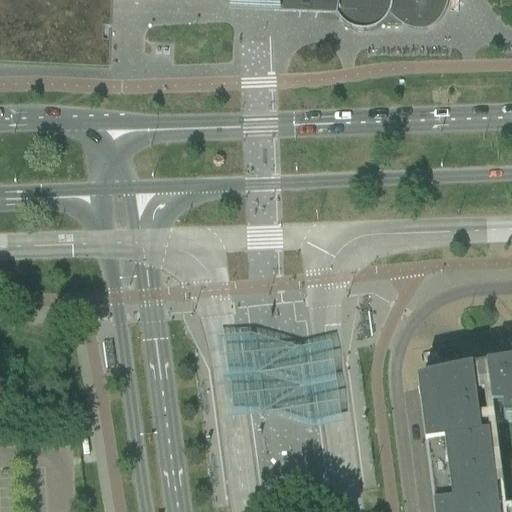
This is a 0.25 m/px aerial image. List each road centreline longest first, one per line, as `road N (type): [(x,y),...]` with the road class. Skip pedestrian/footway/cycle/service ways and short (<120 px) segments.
road 1 (secondary): [(511,118),(111,130)]
road 2 (secondary): [(129,193),(511,175)]
road 3 (secondary): [(177,511),(129,193)]
road 4 (secondary): [(109,195),(143,511)]
